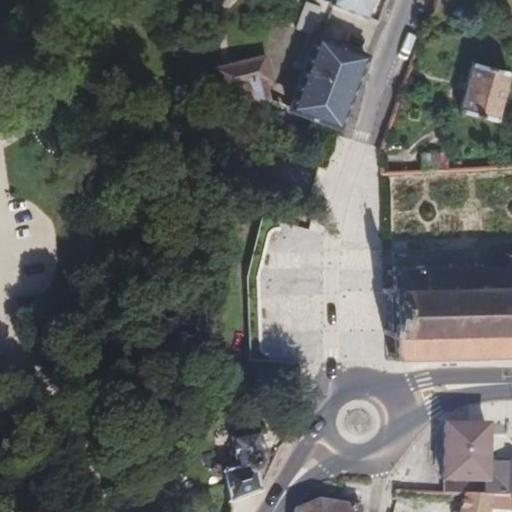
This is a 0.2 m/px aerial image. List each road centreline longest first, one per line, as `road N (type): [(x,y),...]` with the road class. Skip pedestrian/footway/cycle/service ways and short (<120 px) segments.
road 1 (residential): [(406,0),(333,229),(326,274),(339,398)]
road 2 (secondary): [(511,384),(444,386),(388,412)]
